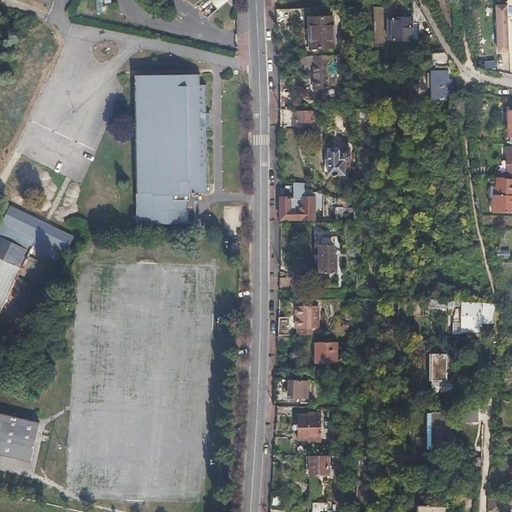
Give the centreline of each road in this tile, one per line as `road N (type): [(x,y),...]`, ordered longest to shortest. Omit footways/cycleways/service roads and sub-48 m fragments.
road 1 (tertiary): [(256,0),(258,389),(250,511)]
road 2 (unclassified): [(483,511),(500,321)]
